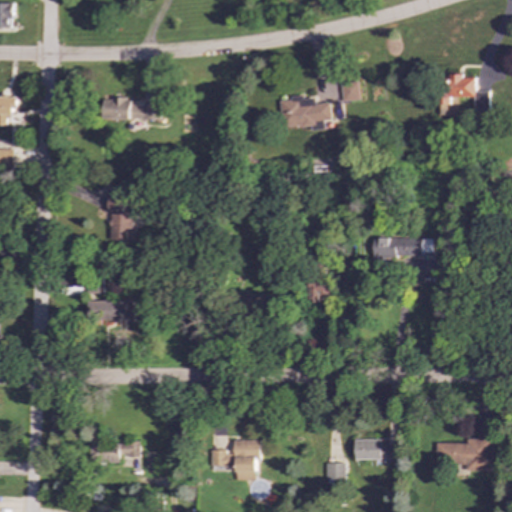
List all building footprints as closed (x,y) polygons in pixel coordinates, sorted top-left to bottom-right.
[(0,27),(12,27),(12,3),(0,3),(0,27)] [(475,78),(463,77),(463,74),(447,74),(447,85),(439,85),(439,105),(441,105),(440,115),(456,115),(457,97),(474,97),(475,78)] [(340,82),(342,102),(360,100),(357,80),(340,82)] [(474,111),(488,111),(488,92),(474,91),(474,111)] [(15,96),(0,96),(0,125),(5,125),(5,116),(15,116),(15,96)] [(330,102),(315,103),(315,96),(289,98),(290,100),(280,100),(282,127),(315,125),(315,121),(331,120),(330,102)] [(103,118),(161,121),(162,102),(104,99),(103,118)] [(0,169),(13,169),(13,149),(0,149),(0,169)] [(132,194),(109,195),(109,242),(132,242),(132,194)] [(432,252),(433,238),(373,238),(373,266),(383,266),(383,257),(423,257),(423,252),(432,252)] [(310,302),(320,302),(320,297),(331,297),(331,278),(309,278),(310,302)] [(238,315),(272,316),(272,296),(239,295),(238,315)] [(134,321),(133,300),(88,301),(88,322),(134,321)] [(436,443),(436,463),(466,464),(466,471),(490,471),(490,439),(466,438),(466,443),(436,443)] [(354,459),(384,459),(384,462),(394,462),(394,447),(381,447),(381,439),(354,440),(354,459)] [(211,451),(211,468),(235,468),(235,480),(256,480),(256,459),(260,459),(260,440),(234,440),(234,451),(211,451)] [(141,442),(91,442),(91,462),(141,461),(141,442)] [(148,472),(159,472),(159,452),(147,452),(148,472)] [(345,463),(325,463),(326,484),(335,483),(335,478),(345,478),(345,463)]
